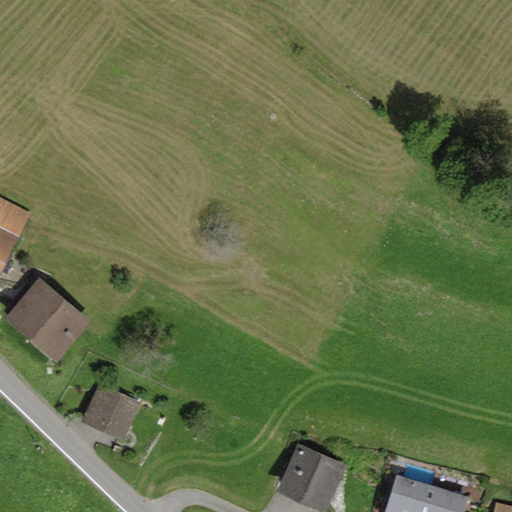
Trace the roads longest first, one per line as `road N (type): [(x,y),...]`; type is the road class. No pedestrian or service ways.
road 1 (primary): [(0,158),(511,266)]
road 2 (unclassified): [(141,511),(0,377)]
